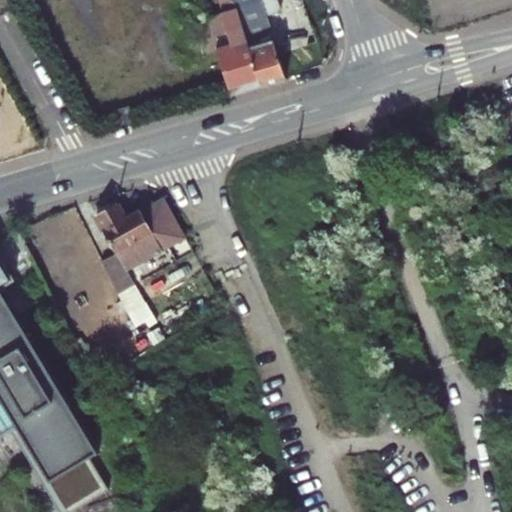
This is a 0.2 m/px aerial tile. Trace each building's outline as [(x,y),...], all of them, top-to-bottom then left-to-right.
[(218,0),(223,14),(208,19),(218,50),(232,93),(260,84),(233,0),(218,0)] [(233,0),(260,84),(284,77),(280,63),(259,0),(233,0)] [(218,50),(208,19),(198,22),(206,53),(218,50)] [(113,203),(92,214),(102,233),(102,237),(106,244),(110,245),(112,250),(98,259),(116,291),(131,283),(122,268),(181,235),(166,208),(161,200),(158,197),(121,218),(113,203)] [(0,294),(3,294),(1,290),(18,282),(0,250),(0,294)] [(0,439),(13,432),(60,511),(75,511),(111,491),(92,460),(101,454),(5,293),(3,294),(0,294),(0,439)]
